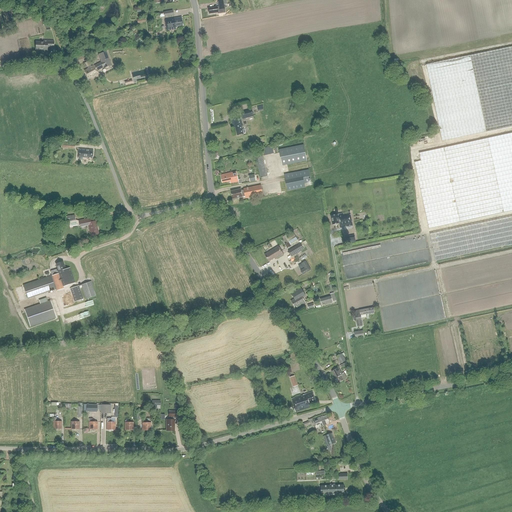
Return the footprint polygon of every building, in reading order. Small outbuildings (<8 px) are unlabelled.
[(218,13),(217,10),(224,9),(223,1),(218,1),(219,7),(208,9),(209,14),(218,13)] [(175,27),(183,26),(181,17),(165,20),(167,31),(175,30),(175,27)] [(53,47),(54,41),(44,40),(44,42),(36,42),(35,49),(47,50),(47,47),(53,47)] [(442,142),(511,126),(511,46),(426,65),(442,142)] [(103,68),(111,65),(106,52),(98,55),(101,62),(94,66),(91,67),(88,62),(85,63),(88,69),(84,71),(88,78),(91,76),(92,77),(98,74),(97,71),(103,68)] [(241,117),(240,117),(231,119),(233,127),(235,127),(237,136),(244,134),(246,133),(245,130),(243,130),(242,126),(243,126),(241,119),(253,116),(252,109),(240,112),(241,117)] [(459,223),(511,211),(511,132),(419,153),(421,161),(414,162),(429,229),(458,223),(459,223)] [(304,145),(279,150),(282,165),(307,161),(304,145)] [(87,158),(87,157),(92,158),(93,150),(87,150),(87,149),(79,149),(78,159),(83,160),(83,158),(87,158)] [(238,182),(239,182),(238,180),(236,172),(220,175),(222,183),(230,181),(230,183),(238,182)] [(303,177),(285,181),(287,191),(305,187),(304,184),(311,183),(309,177),(303,178),(303,177)] [(245,198),(263,195),(261,185),(243,189),(244,190),(241,190),(241,189),(231,191),(232,199),(245,196),(245,198)] [(340,228),(352,225),(350,212),(331,216),(333,225),(339,224),(340,228)] [(511,216),(430,234),(436,261),(511,244),(511,216)] [(80,227),(89,226),(91,237),(98,235),(96,221),(93,222),(93,218),(79,221),(80,227)] [(291,245),(298,241),(296,237),(293,233),(287,237),(286,235),(283,236),(287,243),(285,244),(287,248),(291,246),(291,245)] [(344,244),(355,242),(354,235),(343,237),(344,244)] [(300,244),(288,251),(291,257),(304,250),(300,244)] [(275,260),(284,254),(279,246),(264,255),(269,261),(274,258),(275,260)] [(28,299),(56,289),(57,290),(64,288),(63,286),(74,282),(69,268),(65,269),(63,261),(56,263),(57,268),(50,271),(52,275),(23,285),(28,299)] [(302,263),(305,268),(301,271),(303,275),(311,270),(305,261),(302,263)] [(81,285),(86,299),(96,296),(91,282),(81,285)] [(70,289),(75,302),(83,299),(79,286),(70,289)] [(295,299),(291,301),(295,307),(296,306),(297,308),(305,303),(302,298),(305,296),(301,288),(292,293),(295,299)] [(330,294),(330,296),(320,299),(322,306),(333,303),(333,302),(336,301),(334,293),(330,294)] [(41,304),(24,309),(30,327),(56,318),(50,301),(47,302),(46,298),(40,300),(41,304)] [(354,316),(353,317),(354,320),(355,321),(357,321),(358,326),(362,325),(361,318),(366,317),(366,314),(375,313),(374,308),(374,307),(369,308),(356,311),(356,314),(355,314),(355,315),(354,316)] [(92,328),(103,326),(102,319),(91,321),(92,328)] [(363,330),(355,332),(356,338),(356,339),(364,337),(363,330)] [(336,357),(340,364),(346,361),(342,354),(336,357)] [(344,380),(347,378),(344,374),(343,375),(339,368),(332,371),(339,383),(344,380)] [(295,376),(290,377),(293,387),(298,385),(295,376)] [(310,403),(316,401),(313,392),(291,399),(296,412),(311,407),(310,403)] [(100,404),(100,413),(111,413),(111,405),(100,404)] [(166,420),(166,431),(174,431),(175,421),(174,420),(174,419),(178,420),(178,418),(179,418),(179,412),(169,412),(169,417),(169,420),(166,420)] [(315,427),(318,426),(319,427),(328,424),(327,422),(329,421),(327,415),(323,417),(323,416),(313,420),(315,427)] [(54,418),(53,421),(53,429),(62,429),(62,421),(57,421),(57,418),(54,418)] [(92,419),(89,419),(89,430),(97,430),(97,422),(92,422),(92,419)] [(107,419),(107,422),(107,430),(115,430),(115,422),(111,422),(111,419),(107,419)] [(133,423),(128,423),(128,420),(125,420),(125,430),(133,431),(133,423)] [(71,422),(71,430),(79,430),(80,422),(75,422),(71,422)] [(151,423),(142,423),(142,431),(150,431),(151,423)] [(331,433),(325,436),(329,446),(335,443),(331,433)] [(344,485),(321,486),(321,494),(344,493),(344,485)]
